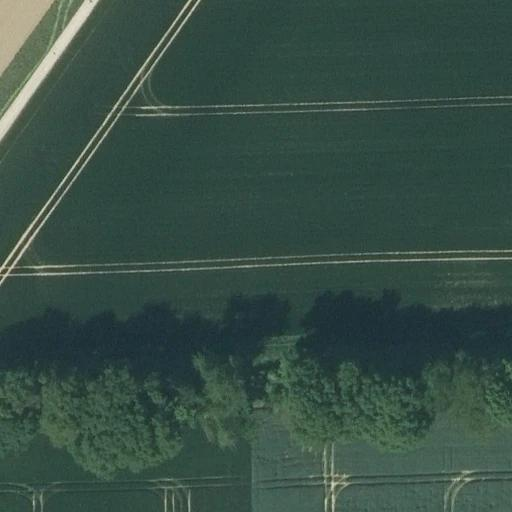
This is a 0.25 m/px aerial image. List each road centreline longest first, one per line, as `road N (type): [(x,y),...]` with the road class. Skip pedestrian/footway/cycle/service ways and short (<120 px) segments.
road 1 (track): [(511,341),(0,358)]
road 2 (track): [(89,0),(0,129)]
